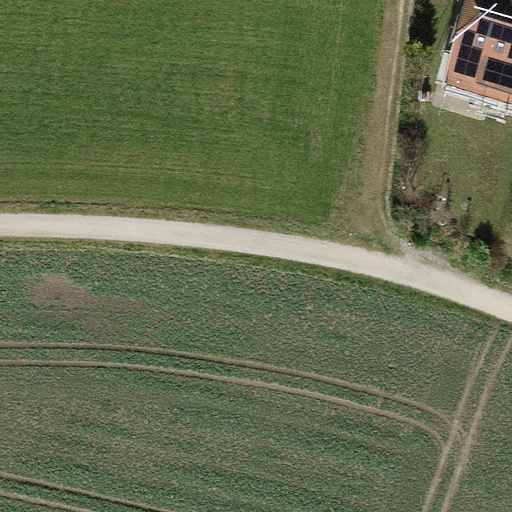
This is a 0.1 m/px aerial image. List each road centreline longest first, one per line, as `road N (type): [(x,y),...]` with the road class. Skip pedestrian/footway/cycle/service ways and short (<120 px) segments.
road 1 (track): [(511,307),(386,253),(133,233),(0,236)]
road 2 (track): [(386,253),(377,173),(403,0)]
